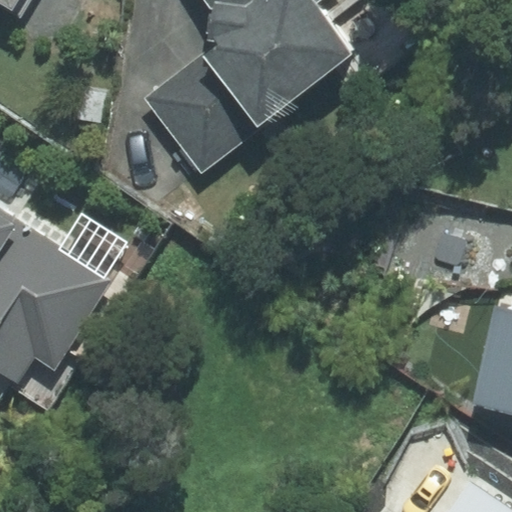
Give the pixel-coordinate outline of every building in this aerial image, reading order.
[(0,0),(0,1),(20,13),(28,0),(0,0)] [(322,0),(210,0),(233,31),(147,94),(204,169),(361,52),(322,0)] [(511,212),(406,194),(392,275),(507,295),(511,264),(511,212)] [(127,282),(0,202),(0,367),(27,384),(41,362),(66,378),(127,282)] [(511,304),(487,406),(511,411),(511,304)] [(511,511),(511,502),(476,481),(457,511),(511,511)]
